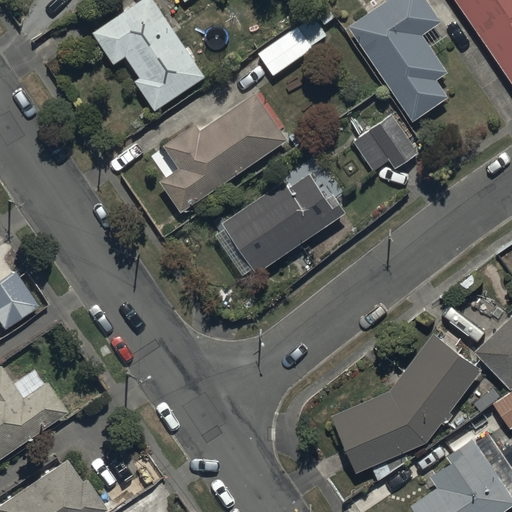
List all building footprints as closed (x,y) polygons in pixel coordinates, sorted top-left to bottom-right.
[(157,0),(134,0),(94,28),(114,57),(125,49),(141,72),(136,75),(156,104),(206,70),(157,0)] [(430,0),(378,0),(349,20),(414,115),(449,92),(437,74),(447,67),(421,29),(441,15),(430,0)] [(511,0),(461,0),(511,71),(511,0)] [(326,31),(313,12),(260,49),(275,71),(313,44),(312,42),(326,31)] [(197,119),(165,141),(181,163),(161,177),(182,207),(288,132),(256,86),(201,125),(197,119)] [(391,109),(353,137),(375,166),(389,155),(396,165),(420,148),(391,109)] [(329,192),(310,168),(290,182),(285,174),(224,217),(259,267),(347,205),(334,188),(329,192)] [(8,271),(0,276),(0,319),(3,325),(32,305),(8,271)] [(511,310),(475,346),(511,383),(511,382),(511,310)] [(391,385),(331,408),(358,468),(428,437),(480,362),(432,328),(391,385)] [(0,454),(67,410),(46,377),(21,393),(0,361),(0,454)] [(511,386),(493,399),(510,425),(511,423),(511,386)] [(438,480),(411,498),(420,511),(493,511),(511,500),(511,486),(475,433),(449,450),(452,454),(431,469),(438,480)] [(79,477),(63,454),(0,498),(0,511),(96,511),(106,506),(83,474),(79,477)]
